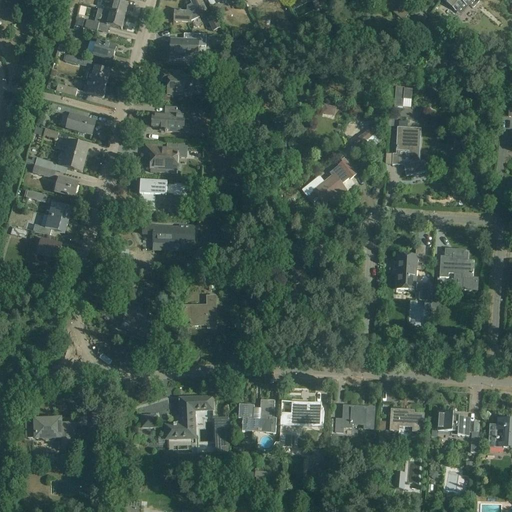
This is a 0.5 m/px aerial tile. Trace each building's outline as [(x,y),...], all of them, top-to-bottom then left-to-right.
[(175,12),(174,22),(191,24),(191,23),(199,18),(198,15),(206,11),(200,0),(189,0),(192,5),(187,8),(187,13),(175,12)] [(323,9),(319,0),(311,0),(317,12),(323,9)] [(443,0),(443,1),(456,12),(464,2),(469,7),(472,8),(474,8),(480,2),(479,0),(443,0)] [(111,14),(125,18),(129,5),(114,1),(112,8),(105,6),(104,7),(96,5),(95,10),(103,12),(111,14)] [(404,1),(394,14),(404,21),(414,8),(404,1)] [(428,18),(416,9),(412,14),(424,23),(428,18)] [(107,27),(112,28),(122,31),(125,18),(111,14),(107,27)] [(221,29),(214,14),(206,18),(214,33),(221,29)] [(85,29),(98,32),(100,24),(87,21),(85,29)] [(171,58),(175,58),(175,60),(183,60),(183,58),(198,59),(199,48),(206,48),(207,36),(191,35),(190,41),(171,41),(171,58)] [(87,54),(94,57),(113,62),(117,49),(90,42),(87,54)] [(65,63),(79,66),(80,60),(67,56),(65,63)] [(446,72),(448,64),(439,62),(438,71),(446,72)] [(110,73),(90,68),(90,69),(87,81),(106,86),(110,73)] [(180,73),(164,72),(163,79),(169,80),(168,95),(185,96),(185,97),(187,97),(187,96),(192,96),(193,79),(180,78),(180,73)] [(106,86),(87,81),(85,88),(83,93),(83,94),(103,100),(106,86)] [(76,98),(77,92),(78,90),(58,86),(57,92),(76,98)] [(403,109),(404,101),(412,102),(413,91),(399,90),(396,90),(396,91),(395,108),(403,109)] [(53,106),(51,112),(70,118),(67,130),(83,134),(92,137),(96,124),(88,121),(75,118),(76,112),(71,110),(67,109),(53,106)] [(325,106),(322,115),(335,117),(337,109),(325,106)] [(184,133),(185,117),(183,117),(184,108),(165,107),(164,115),(153,115),(153,128),(161,129),(161,132),(171,133),(184,133)] [(393,156),(392,166),(404,167),(406,178),(427,173),(428,179),(433,178),(431,166),(426,167),(425,163),(420,163),(419,160),(421,130),(397,128),(396,155),(393,155),(393,156)] [(361,136),(351,144),(357,151),(366,143),(377,135),(372,129),(361,137),(361,136)] [(44,137),(58,141),(59,134),(45,131),(44,137)] [(68,149),(66,156),(85,161),(89,149),(64,142),(62,147),(68,149)] [(147,147),(146,156),(152,156),(151,174),(176,176),(178,158),(179,158),(179,155),(178,155),(178,151),(161,150),(162,148),(147,147)] [(85,161),(66,156),(60,154),(59,161),(64,163),(63,168),(82,174),(85,161)] [(31,165),(34,166),(55,172),(57,165),(33,159),(31,165)] [(356,176),(350,168),(345,161),(338,166),(339,167),(330,174),(333,178),(307,198),(317,210),(324,205),(324,206),(334,198),(334,199),(336,197),(338,199),(347,192),(341,184),(344,182),(345,183),(349,179),(351,180),(356,176)] [(55,172),(34,166),(32,173),(33,173),(33,174),(54,180),(56,172),(55,172)] [(56,194),(75,199),(79,185),(60,180),(56,194)] [(140,196),(140,208),(155,208),(155,197),(167,198),(167,196),(174,196),(174,197),(188,198),(188,185),(174,185),(174,186),(167,186),(167,184),(141,182),(140,196)] [(47,198),(28,192),(26,199),(46,204),(47,198)] [(49,217),(68,223),(72,210),(52,205),(49,217)] [(65,235),(65,233),(67,233),(68,229),(67,228),(68,223),(49,217),(49,218),(44,216),(42,224),(41,224),(40,226),(41,228),(35,226),(33,232),(50,237),(52,231),(65,235)] [(247,226),(237,225),(237,229),(241,230),(240,233),(246,234),(247,226)] [(180,226),(180,230),(155,229),(155,227),(144,226),(143,236),(154,236),(153,244),(180,245),(180,243),(195,243),(195,227),(180,226)] [(28,233),(13,229),(11,236),(26,240),(28,233)] [(42,242),(39,255),(58,260),(62,247),(54,245),(54,243),(50,242),(50,244),(42,242)] [(339,258),(338,245),(317,247),(318,260),(339,258)] [(304,299),(301,248),(284,249),(285,257),(291,257),(292,276),(286,276),(287,297),(294,297),(294,300),(304,299)] [(397,291),(407,291),(415,292),(417,270),(424,270),(425,248),(417,248),(416,257),(399,256),(397,291)] [(441,257),(440,279),(449,279),(449,275),(462,276),(462,280),(464,280),(463,290),(475,290),(475,291),(477,291),(478,280),(476,280),(473,280),(474,261),(464,261),(464,259),(464,255),(467,255),(464,255),(464,253),(465,253),(465,252),(446,251),(446,252),(447,252),(446,258),(441,257)] [(121,272),(133,273),(146,274),(147,267),(133,266),(122,265),(121,272)] [(241,296),(240,283),(231,283),(231,296),(241,296)] [(432,303),(433,288),(433,285),(420,285),(420,302),(425,302),(432,303)] [(432,303),(432,308),(439,309),(440,288),(433,288),(432,303)] [(180,308),(180,311),(180,321),(192,321),(192,324),(200,324),(200,327),(208,327),(208,330),(216,330),(216,320),(216,298),(207,298),(207,307),(180,308)] [(152,343),(156,334),(158,327),(141,320),(144,314),(129,308),(121,328),(130,332),(131,330),(141,334),(139,338),(152,343)] [(213,419),(214,419),(213,399),(180,400),(181,424),(176,425),(176,427),(174,427),(174,428),(167,428),(167,439),(196,438),(195,408),(213,408),(213,419)] [(239,406),(239,420),(243,420),(242,433),(253,434),(253,429),(266,430),(266,435),(276,435),(277,420),(274,419),(275,413),(275,403),(261,402),(260,416),(254,416),(254,407),(239,406)] [(322,406),(292,404),(292,415),(290,414),(290,417),(292,417),(291,425),(302,425),(302,422),(320,423),(322,406)] [(337,421),(336,434),(343,434),(344,429),(352,430),(352,426),(365,426),(364,430),(374,431),(375,409),(366,409),(366,412),(353,411),(353,408),(344,408),(343,422),(337,421)] [(423,433),(424,425),(425,415),(414,414),(414,412),(407,411),(407,414),(403,414),(403,411),(391,410),(390,420),(390,431),(399,432),(399,428),(413,429),(412,433),(423,433)] [(438,432),(452,433),(452,437),(469,438),(470,420),(459,419),(460,417),(454,416),(454,414),(439,413),(438,432)] [(155,418),(142,418),(142,429),(156,429),(155,418)] [(230,419),(215,419),(216,453),(229,453),(230,419)] [(490,439),(489,450),(503,450),(503,448),(511,448),(511,421),(498,421),(498,427),(492,426),(490,426),(490,439)] [(27,423),(28,440),(34,439),(35,442),(44,442),(46,443),(49,443),(52,442),(54,441),(58,441),(58,451),(74,451),(73,426),(61,426),(61,422),(36,422),(36,423),(27,423)] [(478,455),(479,434),(472,434),(471,454),(478,455)] [(312,466),(311,484),(325,485),(325,467),(312,466)] [(396,473),(395,490),(404,491),(405,474),(396,473)] [(102,483),(87,483),(87,495),(102,495),(102,483)]
